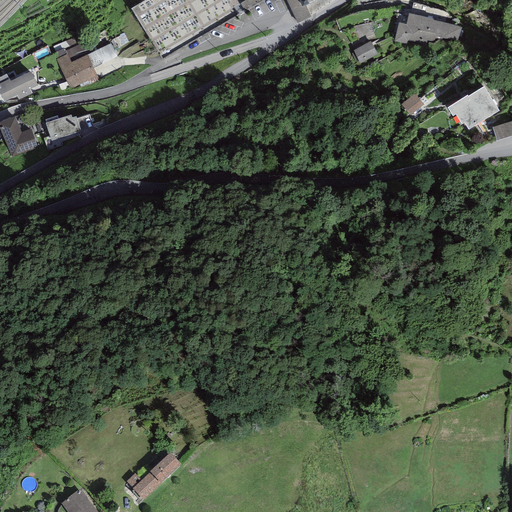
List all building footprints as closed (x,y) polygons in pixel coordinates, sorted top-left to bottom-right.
[(143,0),(135,3),(145,25),(168,14),(165,8),(179,2),(177,0),(143,0)] [(311,17),(305,3),(311,0),(286,0),(297,23),(311,17)] [(407,24),(399,23),(395,40),(406,42),(406,38),(432,44),(434,35),(458,41),(461,26),(409,14),(407,24)] [(370,42),(354,50),(361,62),(377,53),(370,42)] [(67,53),(55,59),(70,89),(88,80),(91,86),(101,81),(88,54),(71,61),(67,53)] [(6,74),(0,76),(0,92),(4,101),(17,94),(19,99),(32,92),(30,88),(38,84),(31,70),(10,81),(6,74)] [(483,83),(447,104),(453,114),(455,113),(462,123),(464,122),(468,128),(499,110),(483,83)] [(415,94),(403,104),(410,113),(422,104),(415,94)] [(71,115),(45,123),(50,136),(43,138),(47,150),(63,145),(61,141),(79,135),(80,138),(95,133),(89,115),(76,119),(76,116),(72,118),(71,115)] [(14,117),(0,121),(0,129),(11,158),(38,148),(31,129),(21,133),(14,117)] [(511,121),(492,127),(496,142),(511,137),(511,121)] [(128,484),(143,500),(179,466),(170,457),(141,483),(136,477),(128,484)] [(63,506),(68,511),(96,511),(80,492),(63,506)]
